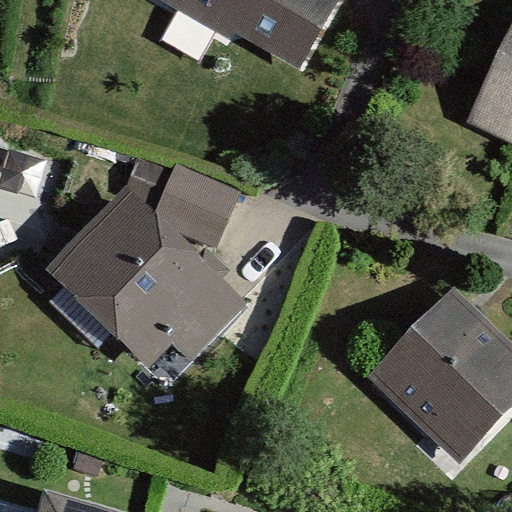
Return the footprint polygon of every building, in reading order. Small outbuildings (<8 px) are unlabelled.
[(235,35),(303,72),(342,0),(157,0),(231,41),(235,35)] [(511,148),(511,57),(491,101),(502,107),(488,136),(511,148)] [(246,195),(183,172),(168,213),(232,236),(246,195)] [(72,283),(53,303),(101,349),(117,333),(153,368),(180,339),(201,360),(249,310),(130,196),(59,270),(72,283)] [(511,346),(452,290),(367,380),(460,467),(511,412),(511,346)]
